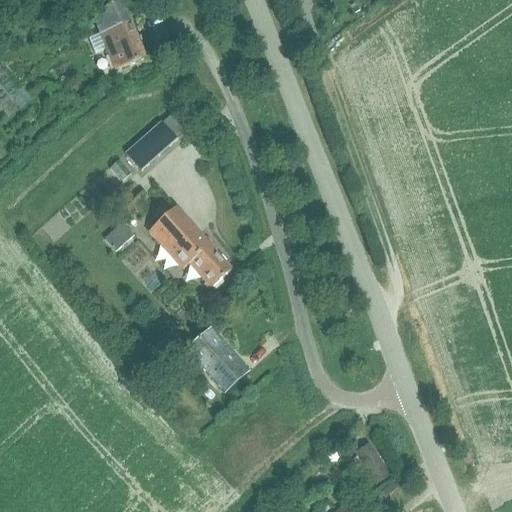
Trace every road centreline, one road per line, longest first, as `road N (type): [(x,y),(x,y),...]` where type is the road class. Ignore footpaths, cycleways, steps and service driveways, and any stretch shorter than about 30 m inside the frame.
road 1 (residential): [(408,390),(369,403),(342,398),(320,380),(225,89),(201,43),(159,27)]
road 2 (tertiary): [(408,390),(257,0)]
